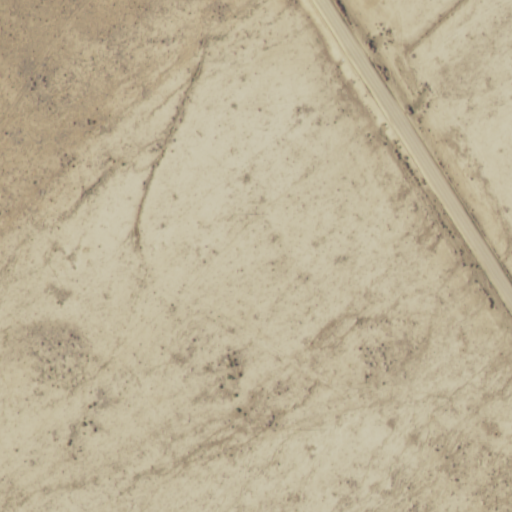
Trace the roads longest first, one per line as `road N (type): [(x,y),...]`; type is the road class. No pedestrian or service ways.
road 1 (residential): [(213,0),(138,272),(0,321)]
road 2 (tertiary): [(511,304),(319,0)]
